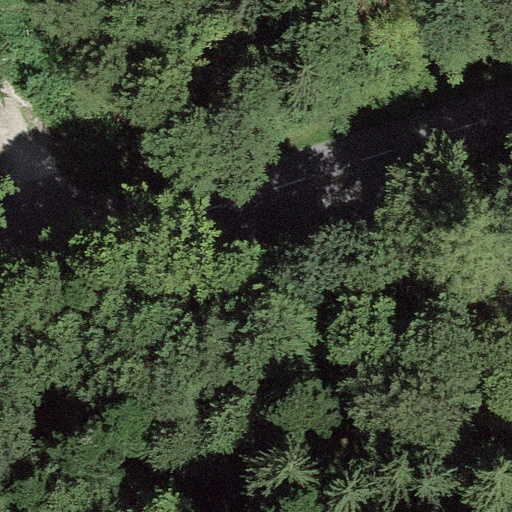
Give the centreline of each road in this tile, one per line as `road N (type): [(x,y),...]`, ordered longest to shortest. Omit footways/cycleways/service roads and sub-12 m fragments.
road 1 (tertiary): [(0,274),(511,113)]
road 2 (track): [(287,184),(423,270),(511,368)]
road 3 (track): [(0,125),(64,255)]
